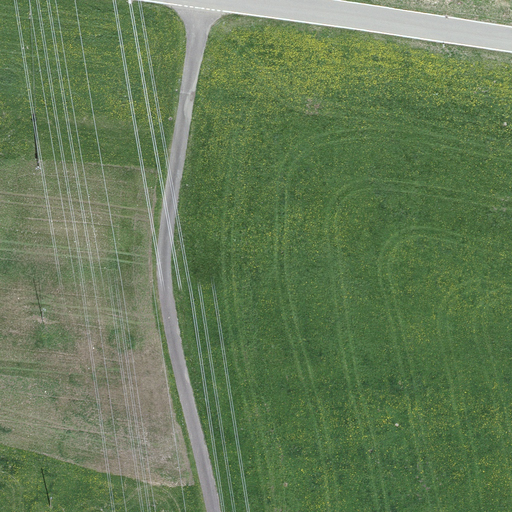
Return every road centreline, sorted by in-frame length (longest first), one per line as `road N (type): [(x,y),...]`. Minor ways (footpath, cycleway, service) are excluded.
road 1 (track): [(197,0),(165,275),(213,511)]
road 2 (tertiary): [(211,0),(511,43)]
